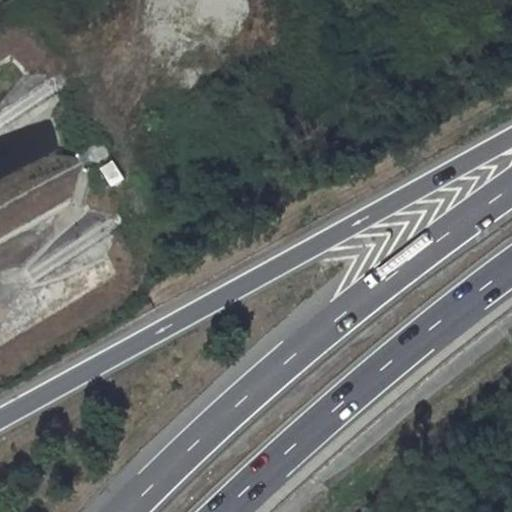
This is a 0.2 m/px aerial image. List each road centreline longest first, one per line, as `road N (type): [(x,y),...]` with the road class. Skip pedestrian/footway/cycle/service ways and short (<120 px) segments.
road 1 (motorway): [(511,136),(0,415)]
road 2 (motorway): [(511,182),(263,377),(122,511)]
road 3 (motorway): [(220,511),(421,329),(511,262)]
